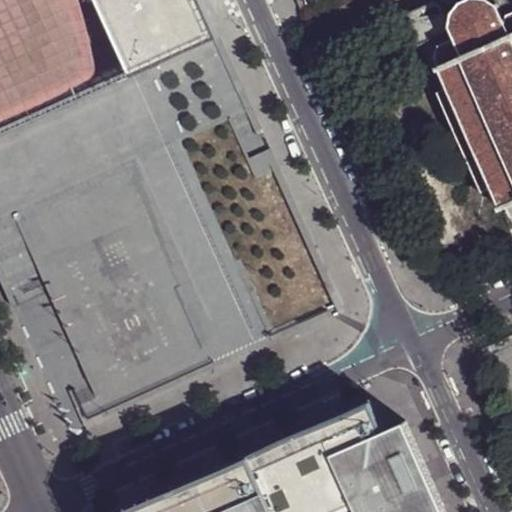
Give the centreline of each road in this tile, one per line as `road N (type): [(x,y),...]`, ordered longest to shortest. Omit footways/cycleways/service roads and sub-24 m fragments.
road 1 (residential): [(47,511),(410,341)]
road 2 (tertiary): [(410,341),(255,0)]
road 3 (tertiary): [(488,511),(410,341)]
